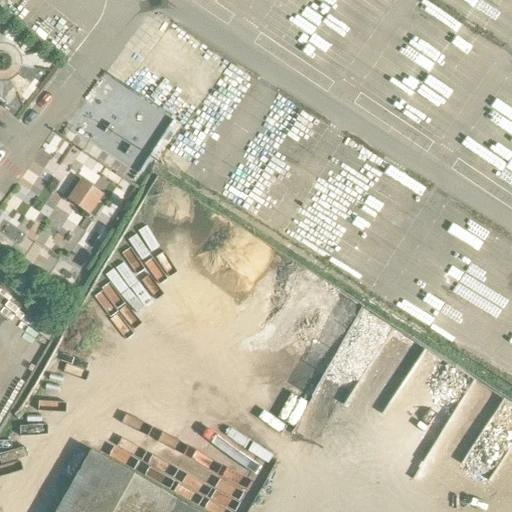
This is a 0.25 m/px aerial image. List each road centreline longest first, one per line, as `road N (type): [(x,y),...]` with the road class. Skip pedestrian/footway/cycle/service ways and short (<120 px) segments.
road 1 (unknown): [(11,511),(101,390),(131,374),(160,371),(192,374),(373,511)]
road 2 (unknown): [(163,0),(511,217)]
road 3 (unknown): [(0,165),(48,108),(113,0)]
